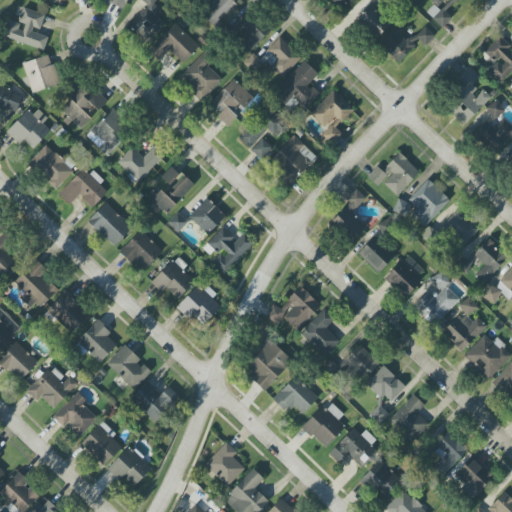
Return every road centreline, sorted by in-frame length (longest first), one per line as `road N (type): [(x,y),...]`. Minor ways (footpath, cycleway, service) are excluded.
road 1 (residential): [(156,511),(270,267),(503,0)]
road 2 (residential): [(100,49),(511,451)]
road 3 (residential): [(0,181),(341,511)]
road 4 (residential): [(286,0),(511,217)]
road 5 (residential): [(0,408),(107,511)]
